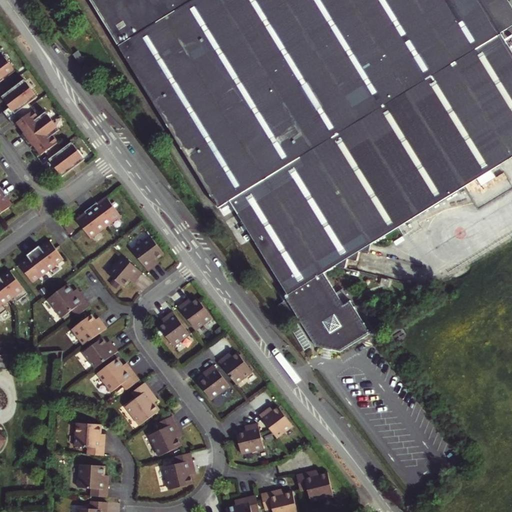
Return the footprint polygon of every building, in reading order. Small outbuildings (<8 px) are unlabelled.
[(511,50),(501,32),(508,28),(511,25),(511,0),(93,0),(220,208),(232,201),(289,295),(287,297),(317,346),(342,352),(372,334),(351,301),(345,305),(325,274),(337,266),(346,268),(349,259),(358,261),(360,252),(369,254),(372,245),(511,157),(511,50)] [(73,38),(68,42),(75,51),(79,47),(73,38)] [(0,82),(16,71),(3,54),(0,55),(0,82)] [(26,79),(2,97),(10,107),(4,112),(9,119),(16,113),(21,120),(17,123),(25,133),(21,135),(31,148),(34,145),(42,155),(46,152),(51,159),(43,164),(49,171),(55,166),(63,177),(86,160),(73,142),(64,149),(62,147),(54,135),(61,130),(54,121),(47,112),(40,117),(30,103),(39,97),(26,79)] [(0,214),(13,205),(8,198),(7,199),(5,197),(6,196),(7,195),(0,185),(0,214)] [(76,219),(91,239),(106,228),(121,216),(106,197),(100,201),(101,203),(99,204),(98,203),(97,203),(85,212),(86,213),(84,215),(83,214),(76,219)] [(75,231),(69,223),(64,226),(70,234),(75,231)] [(133,250),(149,270),(156,265),(153,261),(156,259),(156,260),(165,253),(152,236),(133,250)] [(19,263),(33,283),(64,259),(50,240),(43,245),(45,247),(42,249),(41,247),(40,246),(27,255),(28,256),(30,258),(27,260),(26,258),(19,263)] [(143,272),(123,256),(108,273),(125,287),(131,280),(131,279),(133,276),(137,280),(143,272)] [(0,314),(6,310),(3,305),(14,297),(17,301),(28,294),(10,270),(3,276),(4,277),(2,279),(1,277),(0,276),(0,314)] [(73,310),(77,316),(90,306),(80,292),(75,295),(73,292),(74,292),(68,284),(48,299),(62,318),(73,310)] [(190,306),(187,301),(179,307),(196,330),(212,317),(198,298),(192,302),(193,304),(190,306)] [(159,327),(174,346),(190,334),(173,311),(166,317),(169,321),(166,324),(165,322),(165,323),(159,327)] [(92,314),(72,329),(84,345),(107,328),(101,321),(97,324),(95,321),(96,320),(92,314)] [(103,337),(83,352),(96,368),(118,351),(113,344),(108,347),(106,344),(107,343),(103,337)] [(230,360),(227,355),(219,361),(236,384),(253,371),(238,352),(232,357),(233,358),(230,360)] [(9,354),(0,354),(0,369),(10,369),(9,354)] [(122,384),(127,390),(140,380),(129,366),(125,369),(123,367),(124,366),(123,365),(118,358),(98,373),(112,392),(122,384)] [(230,385),(214,365),(207,370),(210,375),(207,376),(198,382),(211,399),(230,385)] [(156,397),(145,382),(132,392),(136,399),(126,406),(140,425),(160,410),(154,403),(154,402),(153,403),(151,400),(156,397)] [(271,414),(268,410),(260,415),(277,438),(293,426),(279,406),(273,410),(273,411),(274,412),(271,414)] [(181,431),(175,414),(159,421),(162,428),(150,432),(159,454),(182,445),(178,436),(177,436),(176,433),(181,431)] [(268,444),(256,421),(248,425),(250,429),(247,431),(246,430),(237,435),(247,454),(268,444)] [(88,447),(88,454),(104,456),(105,438),(100,437),(100,434),(101,434),(101,433),(102,424),(77,423),(75,446),(88,447)] [(195,470),(191,453),(175,456),(177,464),(164,466),(169,489),(194,484),(192,475),(192,474),(190,474),(190,471),(195,470)] [(92,488),(91,496),(108,497),(109,479),(103,479),(104,476),(105,476),(105,475),(105,466),(81,464),(79,488),(92,488)] [(314,471),(297,475),(301,491),(308,489),(311,502),(334,497),(328,472),(319,475),(316,476),(314,471)] [(279,490),(262,494),(266,510),(273,508),(273,511),(297,511),(293,491),(284,494),(283,494),(284,494),(280,495),(279,490)] [(258,511),(260,511),(256,496),(239,500),(240,505),(237,506),(237,505),(227,507),(228,511),(258,511)] [(106,511),(108,502),(91,501),(91,508),(78,507),(77,511),(106,511)]
